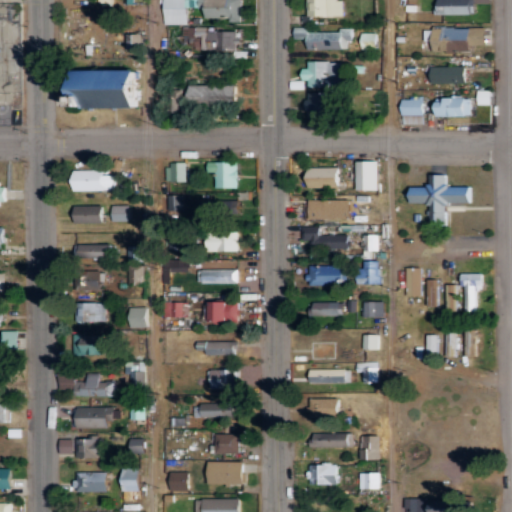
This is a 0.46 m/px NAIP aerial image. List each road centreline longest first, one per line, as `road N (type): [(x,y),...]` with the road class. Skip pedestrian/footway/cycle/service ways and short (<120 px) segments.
road 1 (residential): [(279,511),(273,0)]
road 2 (residential): [(44,511),(39,0)]
road 3 (residential): [(511,136),(0,136)]
